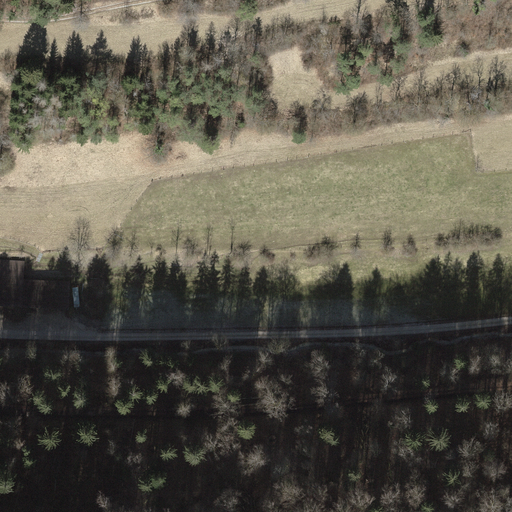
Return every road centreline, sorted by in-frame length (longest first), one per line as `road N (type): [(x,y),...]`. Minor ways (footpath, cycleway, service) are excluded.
road 1 (track): [(511,387),(239,410),(0,409)]
road 2 (track): [(511,319),(238,336),(0,334)]
road 3 (track): [(0,19),(149,0)]
